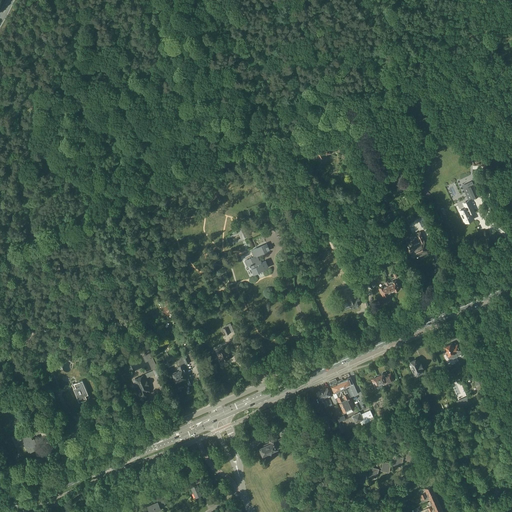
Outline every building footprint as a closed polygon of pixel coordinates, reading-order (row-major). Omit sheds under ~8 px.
[(339,138),(346,153),(351,151),(346,139),(345,138),(347,137),(346,135),(345,134),(340,136),(341,137),(339,138)] [(311,154),(314,161),(320,158),(321,158),(323,157),(324,156),(331,153),(328,147),(311,154)] [(473,199),(479,196),(473,185),(464,189),(469,200),(473,198),(473,199)] [(474,212),(469,201),(464,203),(466,208),(460,211),(465,222),(473,218),(471,213),(474,212)] [(416,234),(419,241),(407,246),(412,257),(414,256),(418,254),(419,256),(429,252),(420,232),(416,234)] [(333,233),(326,236),(332,249),(338,246),(333,233)] [(269,250),(266,243),(252,250),(255,256),(245,261),(248,266),(250,265),(254,274),(269,267),(266,261),(261,263),(257,256),(269,250)] [(382,294),(381,294),(382,297),(388,294),(388,293),(391,292),(386,280),(384,281),(386,284),(387,285),(383,287),(383,286),(379,288),(382,294)] [(386,280),(391,292),(395,290),(395,291),(400,289),(396,280),(393,282),(392,281),(389,283),(387,280),(386,280)] [(348,300),(341,303),(344,308),(345,309),(346,309),(351,307),(352,308),(355,306),(358,307),(358,305),(359,304),(358,302),(359,301),(361,300),(360,299),(359,296),(358,296),(356,292),(353,293),(353,291),(346,294),(349,300),(348,301),(348,300)] [(234,331),(230,323),(226,325),(226,327),(223,328),(226,335),(234,331)] [(452,343),(448,345),(443,347),(447,356),(457,352),(460,350),(458,344),(453,346),(452,343)] [(230,356),(225,346),(222,347),(223,350),(219,352),(223,361),(229,358),(229,356),(230,356)] [(188,354),(182,356),(185,363),(190,361),(188,354)] [(416,376),(422,373),(421,371),(422,371),(421,368),(423,367),(421,363),(420,363),(419,360),(416,361),(416,359),(411,361),(413,367),(412,367),(415,375),(416,374),(416,376)] [(172,374),(172,375),(173,377),(176,382),(177,381),(177,382),(180,381),(180,380),(187,377),(185,373),(186,372),(186,371),(183,364),(178,366),(180,371),(172,374)] [(472,376),(478,390),(486,386),(479,372),(472,376)] [(381,374),(378,376),(382,385),(389,382),(393,380),(392,378),(392,377),(390,373),(386,375),(384,373),(383,373),(381,374)] [(143,375),(134,379),(136,383),(135,385),(136,387),(138,388),(142,396),(143,396),(145,396),(146,395),(147,394),(148,394),(147,392),(150,391),(148,387),(149,386),(146,379),(145,379),(143,375)] [(446,378),(448,382),(449,384),(455,381),(453,375),(446,378)] [(373,378),(371,379),(372,380),(375,388),(378,387),(378,388),(382,386),(382,385),(378,376),(377,376),(376,376),(374,376),(374,377),(373,378)] [(338,383),(331,386),(334,393),(333,393),(334,395),(337,402),(338,401),(339,402),(340,402),(344,412),(350,409),(354,408),(349,398),(358,394),(350,377),(343,380),(342,379),(337,381),(338,383)] [(85,395),(88,394),(82,380),(75,384),(76,387),(73,388),(79,402),(87,398),(85,395)] [(424,395),(430,392),(428,386),(421,389),(424,395)] [(322,390),(329,404),(332,403),(329,396),(331,395),(328,387),(322,390)] [(51,400),(55,398),(52,388),(47,390),(51,400)] [(329,404),(322,390),(317,392),(320,400),(322,399),(326,406),(329,405),(329,404)] [(466,396),(459,399),(461,405),(468,402),(466,396)] [(360,412),(352,416),(355,423),(360,421),(362,424),(374,418),(370,410),(361,414),(360,412)] [(346,431),(344,423),(337,426),(340,433),(346,431)] [(17,447),(24,443),(29,452),(39,447),(32,433),(24,437),(23,434),(14,439),(17,447)] [(269,440),(270,443),(264,445),(264,446),(259,449),(260,450),(259,451),(261,454),(262,456),(268,453),(269,454),(273,452),(272,451),(278,449),(275,443),(279,441),(278,440),(277,440),(276,437),(269,440)] [(416,452),(408,450),(406,460),(414,461),(416,452)] [(401,467),(403,458),(396,456),(394,465),(401,467)] [(381,471),(389,472),(391,463),(383,462),(381,471)] [(371,467),(369,476),(377,478),(379,469),(371,467)] [(364,483),(367,474),(359,473),(357,482),(364,483)] [(199,487),(202,485),(203,485),(202,481),(197,483),(198,484),(192,487),(196,497),(202,494),(199,487)] [(428,495),(434,492),(432,485),(425,488),(428,495)] [(437,498),(434,492),(428,495),(431,501),(437,498)] [(293,499),(296,505),(297,508),(303,505),(299,496),(293,499)] [(150,511),(152,511),(161,509),(159,504),(164,502),(163,498),(157,500),(158,501),(148,506),(150,511)] [(437,498),(431,501),(431,502),(434,508),(440,505),(437,498)]
